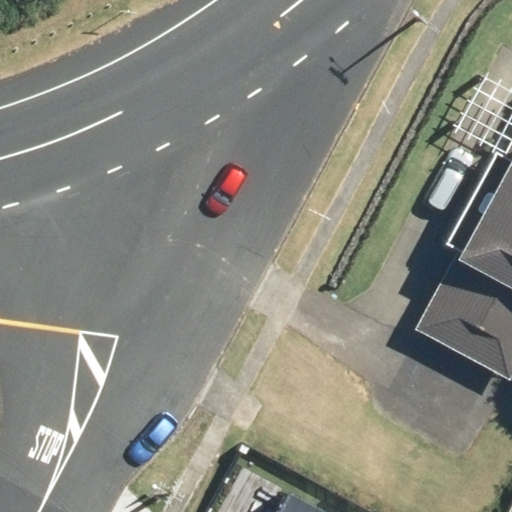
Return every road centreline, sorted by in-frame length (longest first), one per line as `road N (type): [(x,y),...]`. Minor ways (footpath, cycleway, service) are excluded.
road 1 (residential): [(32,511),(94,357),(97,272),(67,135)]
road 2 (residential): [(291,0),(218,58),(67,135)]
